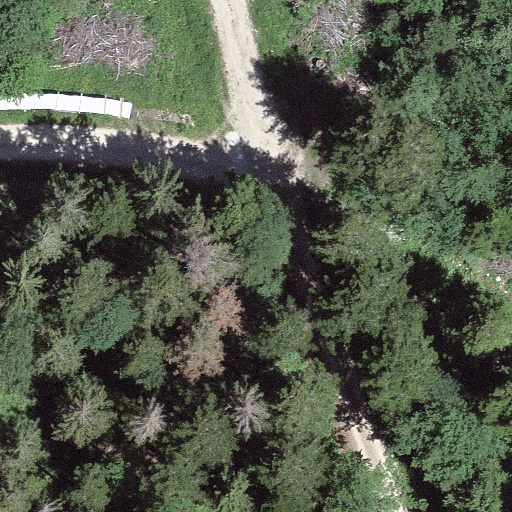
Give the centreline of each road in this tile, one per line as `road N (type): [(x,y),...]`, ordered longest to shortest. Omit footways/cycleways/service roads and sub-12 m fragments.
road 1 (track): [(396,511),(314,303),(236,0)]
road 2 (track): [(283,194),(103,152),(0,144)]
